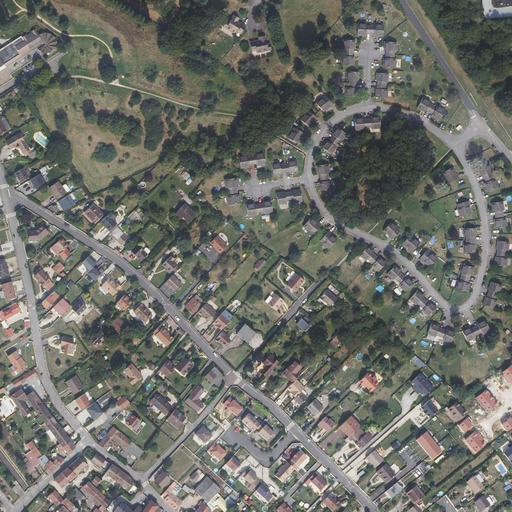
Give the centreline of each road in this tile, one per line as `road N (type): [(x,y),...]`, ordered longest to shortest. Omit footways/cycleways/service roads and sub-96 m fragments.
road 1 (residential): [(308,179),(324,212),(397,255),(444,305),(461,308),(481,273),(485,227),(476,186),(453,143)]
road 2 (residential): [(7,194),(124,265),(233,378)]
road 3 (residential): [(7,194),(43,367),(58,403),(88,439)]
road 4 (residential): [(140,480),(233,378)]
road 5 (unclassified): [(475,115),(400,0)]
road 6 (residential): [(233,378),(318,284)]
